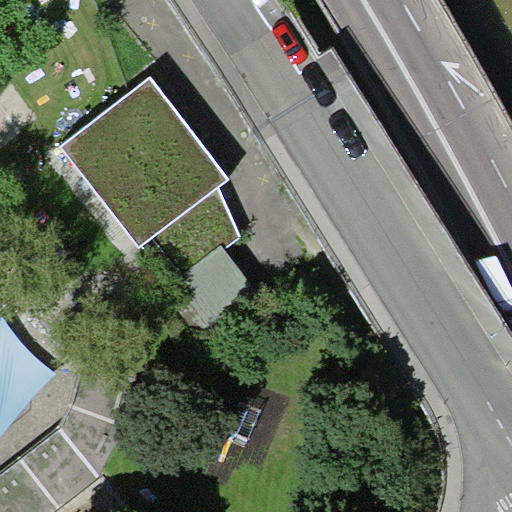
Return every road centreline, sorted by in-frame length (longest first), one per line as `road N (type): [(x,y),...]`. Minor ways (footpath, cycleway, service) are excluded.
road 1 (residential): [(227,0),(511,445)]
road 2 (trunk): [(365,0),(511,267)]
